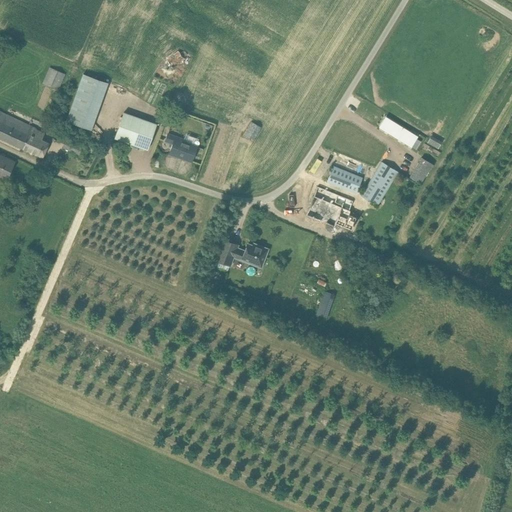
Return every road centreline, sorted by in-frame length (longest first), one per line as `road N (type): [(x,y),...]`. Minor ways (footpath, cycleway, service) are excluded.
road 1 (unclassified): [(0,145),(80,183),(151,176),(252,203),(269,199),(313,150),(406,0)]
road 2 (unknown): [(0,393),(80,183)]
